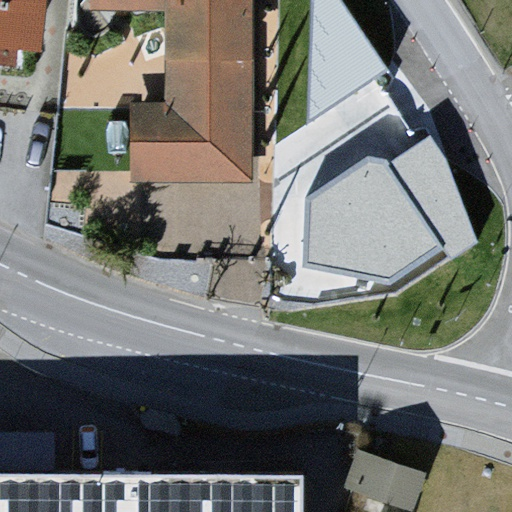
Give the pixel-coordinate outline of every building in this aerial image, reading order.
[(0,0),(0,58),(48,64),(54,0),(0,0)] [(133,192),(254,193),(256,0),(93,0),(94,16),(172,17),(171,118),(134,117),(133,192)] [(341,0),(313,0),(304,121),(385,70),(341,0)] [(288,293),(391,295),(469,240),(446,161),(430,137),(386,164),(362,155),(278,183),(288,293)] [(346,485),(409,509),(421,477),(358,453),(346,485)] [(300,511),(301,475),(0,474),(0,511),(300,511)]
